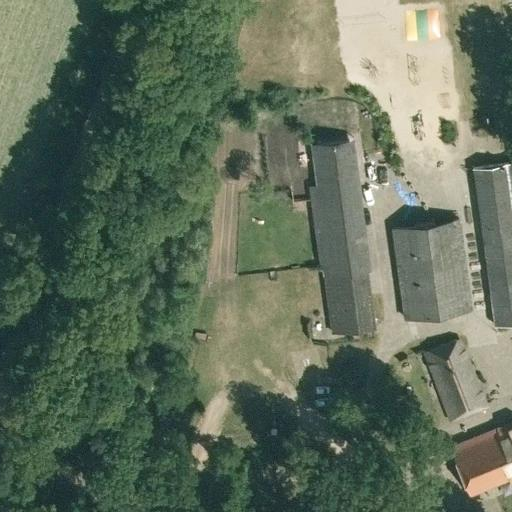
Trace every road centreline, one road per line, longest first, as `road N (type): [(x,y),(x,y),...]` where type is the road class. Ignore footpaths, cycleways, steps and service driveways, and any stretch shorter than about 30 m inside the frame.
road 1 (unknown): [(0,464),(341,465),(387,337),(391,190),(454,156)]
road 2 (unclassified): [(0,401),(145,0)]
